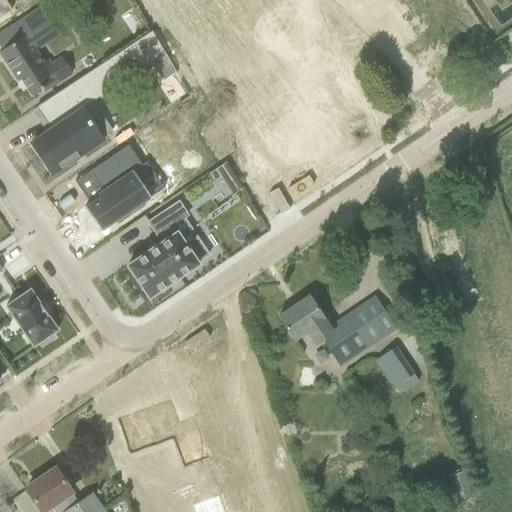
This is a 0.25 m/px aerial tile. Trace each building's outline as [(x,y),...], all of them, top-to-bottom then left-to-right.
[(1,51),(0,51),(0,56),(17,82),(20,80),(31,96),(42,89),(44,92),(60,81),(50,65),(47,61),(43,64),(35,52),(60,36),(49,20),(48,20),(40,8),(10,28),(18,40),(1,51)] [(51,130),(31,144),(52,175),(102,141),(82,111),(97,101),(102,99),(102,98),(102,97),(101,96),(101,95),(101,94),(101,93),(101,92),(101,91),(101,90),(101,89),(101,88),(101,87),(101,86),(101,85),(101,84),(102,83),(102,82),(102,81),(103,81),(103,80),(103,79),(104,78),(104,77),(105,76),(105,75),(106,75),(106,74),(107,73),(107,72),(108,72),(109,71),(109,70),(110,70),(111,69),(112,69),(112,68),(113,68),(114,67),(115,67),(116,66),(117,66),(117,65),(118,65),(119,65),(120,64),(121,64),(122,64),(123,64),(124,64),(125,63),(126,63),(127,63),(128,63),(129,63),(130,63),(131,63),(132,64),(133,64),(134,64),(135,64),(136,65),(137,65),(138,65),(139,65),(140,66),(141,67),(142,67),(143,68),(144,68),(144,69),(145,69),(146,70),(162,51),(151,32),(36,108),(51,130)] [(113,140),(117,145),(132,135),(128,129),(113,140)] [(98,197),(84,207),(100,232),(115,222),(117,225),(143,207),(141,204),(150,198),(133,172),(141,166),(127,145),(89,172),(98,186),(93,190),(98,197)] [(225,163),(207,174),(208,175),(214,183),(221,179),(231,194),(241,188),(242,188),(225,163)] [(146,253),(127,266),(148,298),(198,265),(196,263),(207,255),(197,240),(186,248),(171,226),(182,219),(186,216),(178,203),(148,223),(157,236),(161,233),(166,240),(157,246),(157,245),(145,253),(146,253)] [(7,305),(5,307),(6,308),(7,308),(7,309),(31,344),(32,345),(31,345),(32,347),(34,346),(34,345),(37,343),(38,343),(40,345),(52,336),(50,334),(53,333),(54,332),(55,331),(55,332),(57,331),(55,329),(30,293),(30,292),(29,290),(27,292),(28,292),(7,306),(7,305)] [(374,298),(329,329),(308,297),(278,317),(296,343),(308,335),(314,346),(322,340),(341,368),(396,331),(374,298)] [(400,395),(419,383),(395,347),(375,360),(394,390),(396,389),(400,395)] [(139,413),(120,420),(132,452),(174,437),(184,464),(206,457),(192,419),(177,425),(169,402),(151,409),(150,408),(138,412),(139,413)] [(55,470),(25,490),(40,511),(42,511),(50,506),(54,511),(103,511),(92,494),(78,503),(55,470)] [(223,511),(218,496),(191,506),(193,511),(223,511)]
